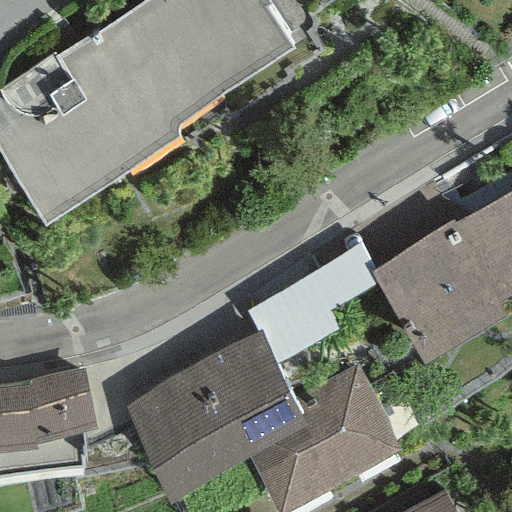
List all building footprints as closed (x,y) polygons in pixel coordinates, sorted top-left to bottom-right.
[(133,0),(57,51),(54,47),(0,83),(0,87),(16,111),(0,121),(0,140),(44,207),(180,117),(175,109),(292,31),(271,0),(133,0)] [(423,194),(352,235),(412,338),(511,279),(511,187),(442,227),(423,194)] [(262,317),(127,396),(172,475),(239,436),(308,396),(304,388),(262,317)] [(357,359),(304,388),(308,396),(239,436),(279,505),(401,436),(357,359)] [(0,430),(27,425),(85,421),(74,380),(35,383),(0,391),(0,430)] [(411,511),(445,511),(435,497),(411,511)]
